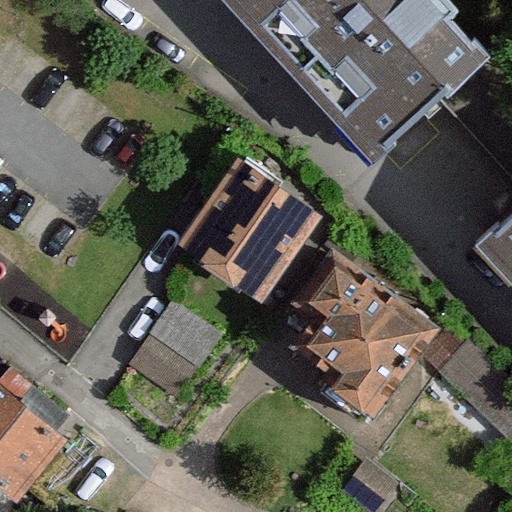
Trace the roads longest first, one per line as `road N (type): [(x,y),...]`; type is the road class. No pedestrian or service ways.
road 1 (residential): [(162,0),(511,328)]
road 2 (residential): [(0,338),(207,511)]
